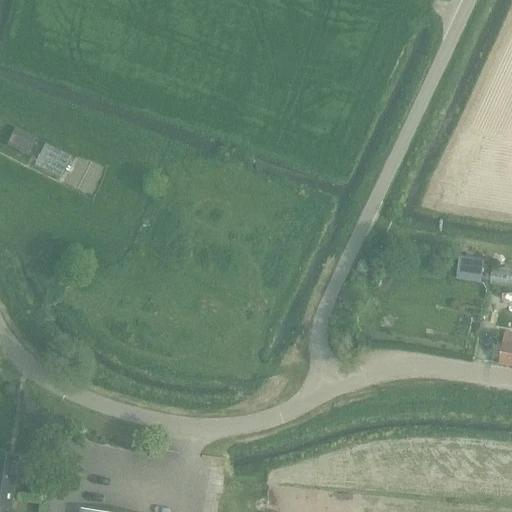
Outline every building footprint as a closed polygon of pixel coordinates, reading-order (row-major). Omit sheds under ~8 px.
[(15,127),(6,146),(27,156),(36,137),(15,127)] [(61,177),(72,154),(45,141),(34,164),(61,177)] [(457,257),(454,280),(480,283),(483,260),(457,257)] [(511,267),(493,264),(490,286),(511,289),(511,267)] [(499,364),(511,366),(511,335),(504,334),(499,364)] [(0,497),(10,499),(11,489),(12,489),(16,459),(0,456),(0,497)]
